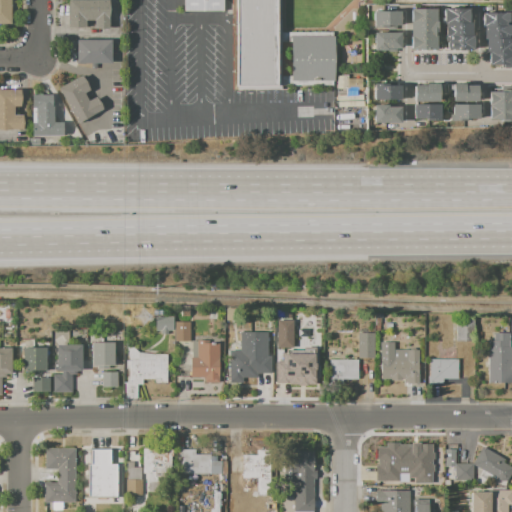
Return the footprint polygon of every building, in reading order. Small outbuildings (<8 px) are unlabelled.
[(10,0),(11,24),(0,24),(0,0),(10,0)] [(108,0),(108,29),(94,29),(94,20),(85,20),(85,27),(68,27),(68,0),(108,0)] [(222,0),(222,11),(183,11),(183,0),(222,0)] [(235,0),(281,0),(281,32),(281,90),(237,90),(237,87),(236,87),(235,0)] [(435,8),(436,8),(436,30),(438,30),(438,36),(438,41),(436,41),(436,49),(410,49),(410,8),(435,8)] [(501,65),(487,65),(488,52),(485,52),(485,39),(482,39),(483,26),(481,26),(481,12),(502,13),(502,8),(511,8),(511,25),(511,68),(501,68),(501,65)] [(467,9),(467,22),(470,22),(470,35),(472,35),(472,50),(446,50),(446,36),(443,36),(443,27),(446,27),(446,23),(443,23),(443,9),(467,9)] [(399,11),(399,25),(396,25),(396,27),(373,27),(373,11),(399,11)] [(400,32),(400,48),(396,48),(396,50),(374,50),(374,32),(400,32)] [(334,36),(334,40),(334,81),(291,81),(291,36),(332,36),(334,36)] [(76,64),(77,40),(111,40),(111,63),(97,63),(97,69),(92,69),(92,64),(76,64)] [(383,71),(374,71),(374,62),(383,62),(383,71)] [(96,97),(103,109),(78,123),(59,88),(82,76),(90,90),(84,93),(88,101),(96,97)] [(362,90),(357,90),(357,89),(347,89),(347,79),(362,79),(362,90)] [(374,100),(374,83),(387,83),(387,85),(400,85),(400,100),(374,100)] [(439,101),(414,101),(414,86),(426,86),(426,84),(439,84),(439,101)] [(478,102),(452,102),(452,92),(453,92),(453,84),(465,84),(465,86),(478,86),(478,102)] [(488,91),(500,91),(500,86),(511,86),(511,122),(501,122),(501,121),(500,121),(500,119),(488,119),(488,91)] [(23,115),(23,129),(10,129),(10,130),(0,130),(0,89),(20,89),(20,106),(14,106),(14,115),(23,115)] [(32,136),(32,95),(53,95),(53,105),(55,105),(55,121),(63,121),(63,136),(32,136)] [(478,104),(478,119),(464,119),(464,121),(452,121),(451,121),(451,104),(478,104)] [(374,105),(387,105),(387,107),(400,107),(400,123),(374,123),(374,105)] [(439,105),(439,121),(426,121),(426,118),(413,118),(413,105),(439,105)] [(189,306),(190,316),(189,316),(181,316),(181,306),(189,306)] [(455,340),(456,316),(474,317),(474,340),(455,340)] [(173,317),(173,330),(168,330),(168,334),(161,334),(161,330),(155,330),(155,317),(173,317)] [(275,320),(276,347),(292,347),(291,319),(275,320)] [(189,322),(189,341),(174,341),(174,322),(189,322)] [(240,332),(267,332),(267,357),(271,357),(271,373),(257,373),(257,378),(242,378),(242,383),(229,383),(229,351),(240,351),(240,332)] [(511,382),(488,382),(489,340),(493,340),(493,332),(510,332),(510,347),(511,347),(511,382)] [(374,359),(358,359),(358,333),(374,333),(374,359)] [(220,343),(220,358),(219,358),(219,377),(220,377),(220,382),(205,382),(205,378),(191,377),(191,357),(193,357),(193,341),(197,341),(197,340),(210,340),(210,343),(220,343)] [(114,342),(114,359),(117,358),(117,366),(109,366),(109,369),(98,369),(98,365),(92,365),(92,342),(114,342)] [(418,384),(409,383),(409,382),(404,382),(404,378),(401,378),(401,380),(391,380),(391,379),(380,378),(381,342),(394,342),(394,349),(419,350),(418,384)] [(82,345),(82,371),(77,371),(77,374),(72,374),(72,392),(54,392),(54,374),(62,374),(62,371),(57,371),(57,344),(82,345)] [(166,354),(166,379),(142,379),(142,384),(137,384),(137,398),(125,398),(126,361),(129,360),(129,359),(126,345),(130,345),(138,352),(154,354),(166,354)] [(0,348),(11,348),(11,374),(6,374),(6,377),(2,377),(2,395),(0,395),(0,348)] [(46,348),(46,363),(49,363),(49,370),(41,370),(41,374),(28,374),(28,371),(23,371),(22,348),(46,348)] [(300,349),(313,350),(312,359),(300,359),(300,349)] [(318,359),(318,376),(320,376),(320,384),(305,384),(305,379),(290,379),(290,377),(290,361),(290,359),(300,359),(312,359),(318,359)] [(458,359),(458,379),(443,379),(443,384),(428,384),(428,377),(430,377),(430,359),(458,359)] [(358,360),(357,379),(343,379),(343,385),(325,384),(325,377),(330,377),(330,360),(358,360)] [(279,361),(290,361),(290,377),(278,377),(279,361)] [(117,372),(117,387),(103,387),(103,372),(117,372)] [(50,377),(50,392),(32,392),(33,377),(50,377)] [(444,485),(422,486),(422,458),(431,458),(431,453),(420,453),(420,443),(444,443),(444,449),(455,449),(455,463),(455,467),(444,467),(444,485)] [(420,462),(411,466),(414,472),(400,479),(398,473),(390,477),(387,472),(379,476),(374,466),(386,461),(384,457),(412,444),(420,462)] [(511,469),(506,481),(501,481),(475,466),(475,463),(473,461),(482,447),(504,459),(502,462),(511,467),(511,469)] [(75,502),(44,502),(44,483),(46,483),(46,481),(51,481),(51,482),(57,482),(57,468),(45,468),(45,448),(75,448),(75,502)] [(111,448),(111,464),(117,464),(117,498),(87,498),(87,463),(90,463),(90,448),(111,448)] [(143,473),(143,448),(173,448),(173,456),(170,456),(170,482),(148,482),(148,473),(143,473)] [(221,474),(182,474),(182,457),(180,457),(180,449),(209,449),(209,461),(222,461),(221,474)] [(270,495),(257,495),(257,477),(242,478),(242,472),(229,473),(228,457),(242,457),(242,455),(257,455),(257,450),(269,449),(270,495)] [(313,511),(293,511),(293,473),(284,473),(284,451),(313,451),(313,511)] [(472,480),(455,480),(455,467),(455,463),(472,463),(472,480)] [(142,480),(126,480),(126,467),(127,467),(133,467),(142,467),(142,480)] [(142,495),(126,495),(126,480),(142,480),(142,495)] [(409,491),(409,511),(380,511),(380,503),(376,503),(376,490),(409,491)] [(469,511),(470,492),(488,492),(488,490),(511,490),(511,505),(506,505),(506,511),(469,511)] [(412,500),(427,499),(427,511),(415,511),(415,506),(412,506),(412,500)]
